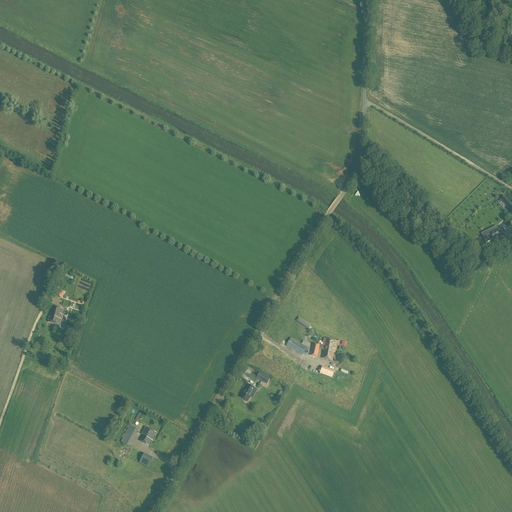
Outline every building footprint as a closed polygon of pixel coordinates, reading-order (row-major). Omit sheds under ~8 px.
[(511,203),(504,196),(500,200),(511,212),(511,211),(511,203)] [(492,239),(493,240),(505,235),(501,226),(489,232),(489,233),(483,236),(486,242),(492,239)] [(60,326),(61,320),(60,320),(63,310),(52,307),(48,323),(60,326)] [(308,329),(311,325),(299,317),(296,321),(308,329)] [(303,355),(307,348),(290,339),(286,346),(303,355)] [(335,353),(338,342),(324,339),(322,346),(313,344),(310,356),(317,357),(319,349),(323,350),(321,358),(332,361),(334,353),(335,353)] [(322,367),(320,374),(327,376),(330,369),(322,367)] [(267,385),(270,379),(260,373),(256,379),(267,385)] [(247,402),(254,389),(248,385),(245,391),(246,391),(244,394),(243,394),(240,398),(247,402)] [(128,446),(137,429),(130,425),(121,442),(128,446)] [(152,441),(156,433),(145,428),(141,434),(142,435),(139,441),(148,446),(151,441),(152,441)] [(148,466),(152,458),(138,452),(138,453),(133,451),(129,458),(128,458),(125,465),(137,471),(141,463),(148,466)]
